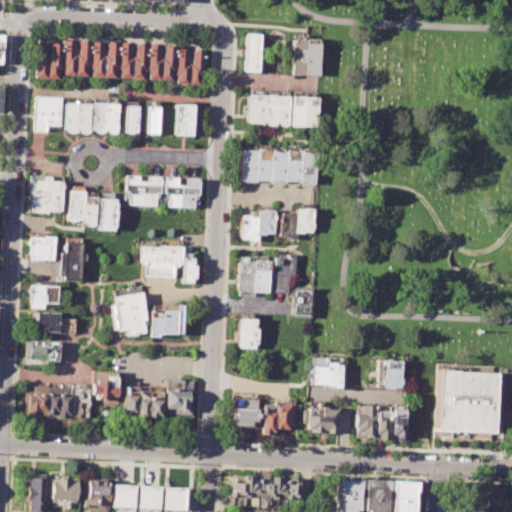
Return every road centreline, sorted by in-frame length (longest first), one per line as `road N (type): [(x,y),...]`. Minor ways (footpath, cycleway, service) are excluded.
road 1 (residential): [(0,444),(511,467)]
road 2 (residential): [(209,454),(225,43),(217,24)]
road 3 (residential): [(20,14),(0,444)]
road 4 (residential): [(0,13),(217,24)]
